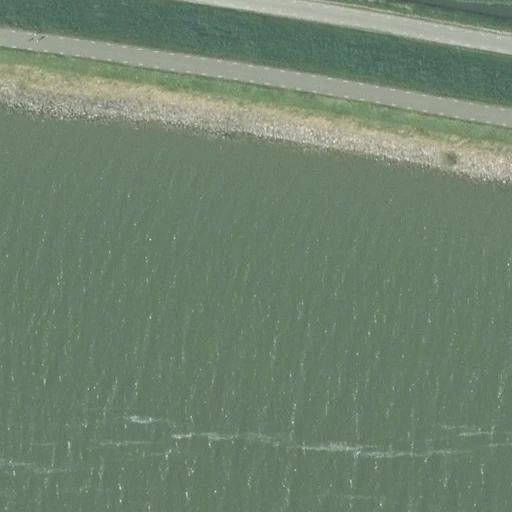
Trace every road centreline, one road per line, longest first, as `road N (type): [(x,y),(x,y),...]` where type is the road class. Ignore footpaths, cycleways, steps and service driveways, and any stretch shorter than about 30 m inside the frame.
road 1 (tertiary): [(0,35),(511,114)]
road 2 (unclassified): [(246,0),(511,47)]
